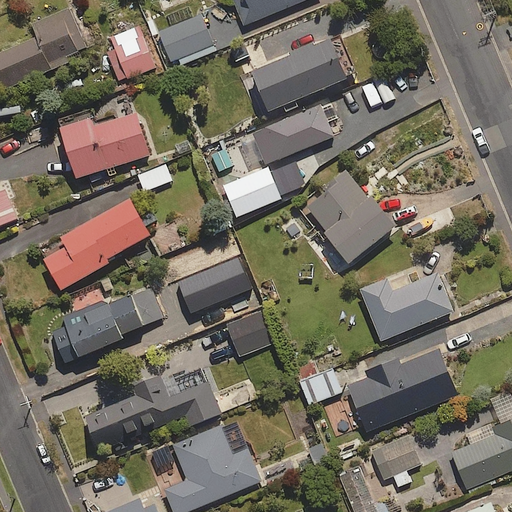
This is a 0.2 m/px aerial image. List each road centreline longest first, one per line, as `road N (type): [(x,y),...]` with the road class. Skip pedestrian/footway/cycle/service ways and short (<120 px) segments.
road 1 (residential): [(448,0),(502,133)]
road 2 (residential): [(47,511),(0,396)]
